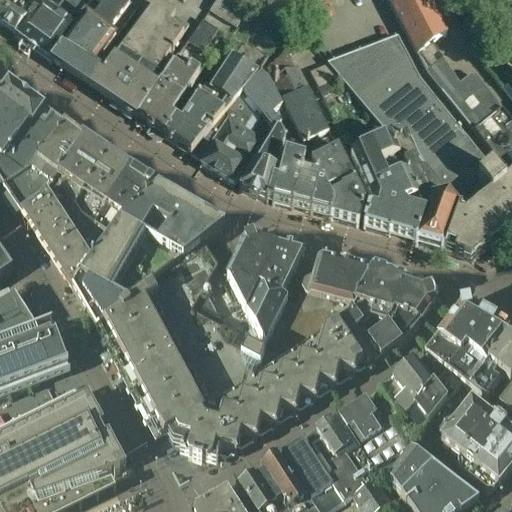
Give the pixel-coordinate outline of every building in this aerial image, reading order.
[(0,0),(0,30),(14,41),(14,40),(25,26),(21,23),(30,11),(21,4),(24,0),(0,0)] [(50,66),(86,90),(97,75),(92,72),(136,13),(117,0),(95,0),(83,17),(82,19),(83,20),(50,66)] [(218,0),(209,14),(235,31),(251,7),(240,0),(218,0)] [(426,0),(385,0),(416,59),(417,60),(432,49),(446,38),(426,0)] [(50,66),(83,20),(82,19),(83,17),(69,6),(59,21),(39,7),(25,26),(14,40),(50,66)] [(86,90),(111,107),(174,20),(155,7),(102,79),(97,75),(86,90)] [(288,8),(282,18),(288,22),(295,12),(288,8)] [(183,26),(174,20),(111,107),(136,124),(170,73),(167,70),(173,61),(169,59),(172,54),(174,55),(176,53),(174,51),(184,37),(178,34),(183,26)] [(170,73),(136,124),(162,142),(174,124),(171,121),(199,78),(195,75),(205,59),(202,57),(217,33),(202,23),(176,64),(170,73)] [(481,69),(501,53),(485,33),(465,49),(481,69)] [(388,143),(391,142),(406,135),(418,162),(417,163),(452,217),(442,254),(471,266),(486,263),(500,252),(473,218),(504,193),(506,191),(503,189),(419,84),(396,42),(326,68),(310,77),(318,94),(339,83),(388,143)] [(432,49),(417,60),(426,78),(510,183),(511,185),(511,126),(475,80),(469,80),(459,89),(432,49)] [(180,127),(174,124),(162,142),(189,160),(242,97),(256,80),(231,62),(207,98),(202,94),(180,127)] [(281,107),(302,150),(304,154),(312,150),(310,146),(328,138),(306,94),(305,94),(295,72),(271,84),(282,106),(281,107)] [(242,97),(266,127),(274,137),(238,195),(266,207),(284,144),(278,134),(277,133),(279,132),(270,122),(281,112),(263,76),(242,97)] [(0,185),(3,190),(30,174),(38,157),(40,159),(64,125),(8,85),(0,94),(0,185)] [(242,97),(189,160),(202,167),(212,151),(212,146),(227,124),(253,141),(258,132),(261,133),(266,127),(242,97)] [(266,149),(253,141),(227,124),(212,146),(212,151),(202,167),(199,172),(232,191),(245,171),(250,175),(266,149)] [(84,147),(64,131),(35,167),(57,184),(84,147)] [(414,247),(442,254),(452,217),(417,163),(418,162),(406,135),(391,142),(400,162),(425,218),(414,247)] [(358,180),(375,174),(400,162),(391,142),(388,143),(349,160),(358,180)] [(107,162),(84,147),(57,184),(74,212),(107,162)] [(329,224),(357,231),(363,209),(337,154),(311,167),(307,157),(305,158),(319,185),(332,213),(329,224)] [(310,218),(319,185),(305,158),(300,160),(299,165),(304,166),(290,213),(310,218)] [(271,208),(290,213),(304,166),(299,165),(300,160),(295,159),(295,160),(290,159),(282,189),(276,187),(271,208)] [(107,162),(74,212),(80,223),(94,232),(130,177),(107,162)] [(400,162),(375,174),(394,219),(388,240),(414,247),(425,218),(400,162)] [(46,198),(57,184),(35,167),(30,174),(22,178),(3,190),(21,217),(39,205),(46,198)] [(375,174),(358,180),(370,206),(362,233),(388,240),(394,219),(375,174)] [(130,177),(94,232),(109,240),(123,223),(124,224),(135,214),(153,193),(130,177)] [(507,186),(503,189),(506,191),(504,193),(473,218),(500,252),(511,242),(511,185),(510,183),(507,186)] [(332,213),(319,185),(310,218),(329,224),(332,213)] [(97,334),(202,249),(223,232),(188,212),(153,193),(135,214),(124,224),(91,267),(71,294),(83,314),(96,335),(97,334)] [(71,294),(91,267),(88,264),(77,247),(78,246),(74,241),(69,235),(70,235),(68,231),(67,231),(46,198),(39,205),(21,217),(71,294)] [(245,316),(278,248),(252,241),(244,244),(226,280),(245,316)] [(303,255),(278,248),(245,316),(257,340),(265,350),(287,305),(281,302),(303,255)] [(339,391),(349,384),(350,380),(354,381),(355,377),(344,360),(337,355),(334,345),(340,341),(353,360),(352,363),(354,363),(359,371),(362,369),(354,357),(336,330),(295,358),(291,361),(267,354),(266,353),(265,357),(264,356),(249,348),(244,359),(241,363),(228,339),(208,301),(207,302),(204,297),(205,296),(204,295),(203,294),(203,295),(201,292),(212,272),(213,272),(213,271),(213,270),(213,269),(212,269),(206,261),(200,253),(203,251),(202,249),(97,334),(103,344),(109,345),(109,346),(110,346),(111,346),(112,348),(111,350),(116,359),(118,359),(119,360),(118,361),(118,362),(119,363),(120,363),(121,364),(120,366),(124,374),(126,375),(127,376),(126,377),(127,378),(128,378),(129,380),(128,382),(132,390),(135,391),(136,392),(135,393),(136,394),(137,394),(138,395),(137,398),(141,406),(143,406),(144,408),(144,409),(144,410),(145,410),(146,412),(145,414),(150,422),(152,422),(153,424),(152,425),(153,426),(154,425),(155,427),(154,430),(158,438),(160,438),(161,440),(161,441),(163,441),(163,440),(169,437),(174,447),(183,450),(182,455),(184,455),(187,462),(193,464),(199,461),(202,467),(209,469),(215,465),(218,466),(219,461),(225,463),(230,460),(231,457),(236,459),(236,457),(237,454),(241,456),(250,449),(252,445),(255,446),(260,429),(262,428),(271,431),(271,432),(275,433),(276,428),(280,430),(290,423),(291,419),(295,420),(296,416),(300,417),(309,410),(311,406),(314,407),(316,402),(319,404),(329,397),(330,393),(334,394),(335,390),(339,391)] [(0,292),(2,292),(0,289),(0,285),(13,277),(0,258),(0,292)] [(281,354),(295,358),(336,330),(347,322),(373,275),(372,275),(371,276),(355,271),(355,270),(341,266),(340,268),(322,263),(318,266),(313,284),(310,283),(304,286),(281,354)] [(347,322),(336,330),(354,357),(393,328),(390,325),(396,305),(403,286),(373,275),(347,322)] [(393,328),(354,357),(362,369),(364,374),(366,375),(400,349),(410,339),(420,327),(435,306),(434,300),(432,295),(403,286),(396,305),(390,325),(393,328)] [(56,344),(55,344),(51,346),(49,342),(37,347),(8,300),(4,303),(4,302),(0,304),(0,406),(69,380),(56,344)] [(437,385),(440,387),(490,323),(468,311),(468,310),(464,311),(460,312),(424,359),(431,364),(422,375),(433,390),(437,385)] [(430,427),(446,407),(461,388),(469,394),(511,339),(511,336),(490,323),(440,387),(437,385),(433,390),(421,404),(423,406),(424,413),(419,419),(428,430),(430,427)] [(511,339),(469,394),(476,400),(484,407),(499,388),(499,384),(494,381),(496,377),(508,387),(511,382),(511,339)] [(433,390),(422,375),(415,367),(392,385),(414,413),(421,404),(433,390)] [(511,382),(508,387),(494,406),(511,420),(511,382)] [(414,413),(392,385),(379,394),(401,423),(396,427),(412,448),(428,430),(419,419),(414,413)] [(462,419),(456,426),(440,446),(460,461),(458,464),(458,474),(485,495),(493,495),(496,490),(497,491),(511,472),(511,428),(484,407),(476,400),(462,419)] [(103,432),(88,403),(78,408),(74,401),(0,437),(0,511),(83,511),(116,496),(112,488),(42,511),(37,511),(36,507),(119,478),(126,474),(108,441),(104,443),(99,434),(103,432)] [(392,474),(400,464),(412,448),(396,427),(395,426),(385,433),(365,403),(339,421),(379,483),(392,474)] [(423,406),(421,404),(414,413),(419,419),(424,413),(423,406)] [(441,435),(457,415),(446,407),(430,427),(441,435)] [(328,471),(333,479),(329,482),(343,509),(352,502),(358,511),(386,511),(390,510),(374,487),(366,492),(347,462),(360,453),(340,423),(333,428),(332,425),(316,435),(335,462),(336,461),(338,464),(328,471)] [(315,511),(338,511),(343,509),(329,482),(333,479),(328,471),(321,462),(317,465),(304,447),(299,447),(281,458),(315,511)] [(388,482),(408,511),(470,511),(479,506),(411,453),(388,482)] [(260,472),(263,476),(286,511),(305,511),(303,509),(298,511),(296,511),(295,510),(305,503),(278,461),(260,472)] [(286,511),(263,476),(255,482),(254,481),(252,481),(248,480),(240,485),(239,490),(238,490),(249,506),(248,511),(286,511)] [(238,511),(226,493),(213,502),(212,502),(196,511),(195,511),(238,511)]
